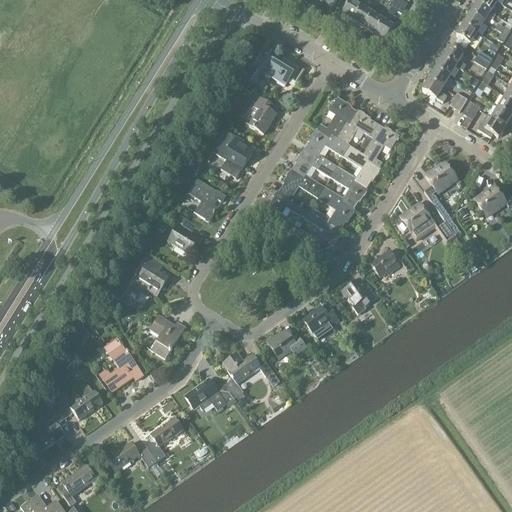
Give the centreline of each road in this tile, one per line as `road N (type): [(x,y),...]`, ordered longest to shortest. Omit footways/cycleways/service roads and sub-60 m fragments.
road 1 (secondary): [(0,351),(212,1)]
road 2 (secondary): [(197,0),(0,316)]
road 3 (residential): [(214,319),(193,302),(193,287),(332,62)]
road 4 (residential): [(423,140),(336,275),(251,334),(214,319)]
road 5 (residential): [(10,495),(173,380),(214,319)]
road 6 (unclassified): [(332,62),(212,1)]
